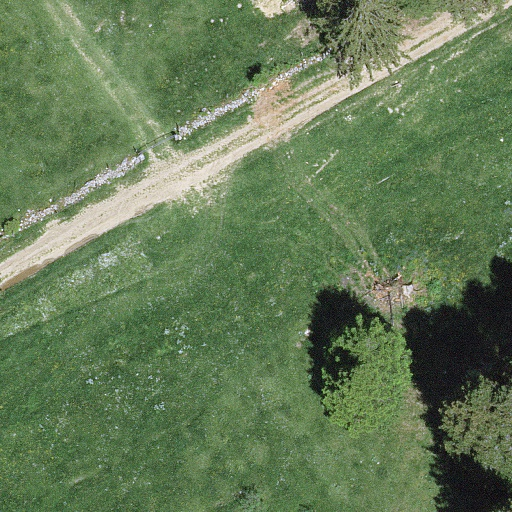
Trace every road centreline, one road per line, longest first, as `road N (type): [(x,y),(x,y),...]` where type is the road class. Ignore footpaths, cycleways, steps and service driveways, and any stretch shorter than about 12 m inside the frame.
road 1 (track): [(510,0),(0,282)]
road 2 (track): [(44,0),(176,181)]
